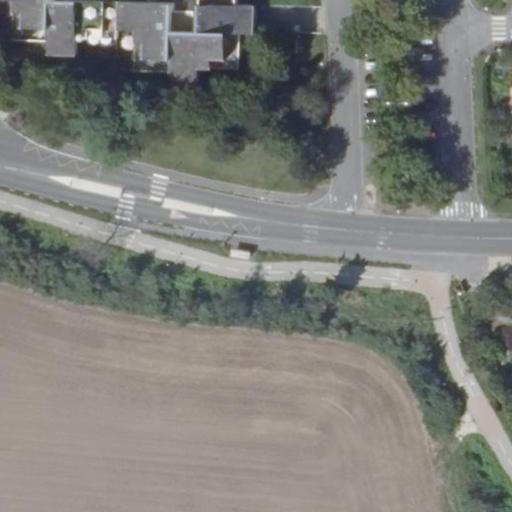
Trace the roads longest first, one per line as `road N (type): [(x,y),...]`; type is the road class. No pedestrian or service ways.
road 1 (secondary): [(0,167),(344,230)]
road 2 (unclassified): [(339,0),(344,230)]
road 3 (unclassified): [(473,237),(458,30)]
road 4 (secondary): [(344,230),(473,237)]
